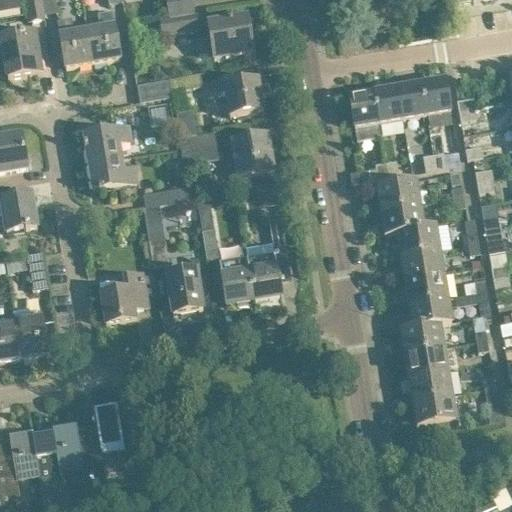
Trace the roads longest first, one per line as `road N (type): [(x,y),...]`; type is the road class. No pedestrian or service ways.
road 1 (residential): [(91,377),(46,114)]
road 2 (residential): [(91,377),(171,348),(348,321)]
road 3 (residential): [(348,321),(307,74)]
road 4 (residential): [(307,74),(511,39)]
road 5 (residential): [(385,511),(348,321)]
